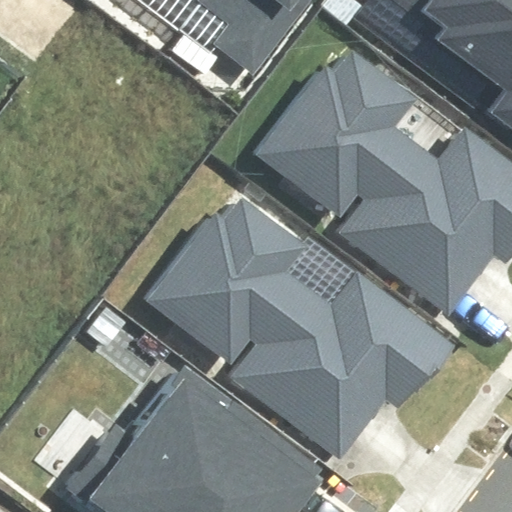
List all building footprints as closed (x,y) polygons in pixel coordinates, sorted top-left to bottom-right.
[(199,0),(195,5),(224,27),(209,46),(256,81),(317,0),(199,0)] [(488,114),(511,131),(511,0),(384,0),(434,37),(428,44),(500,98),(488,114)] [(412,101),(352,55),(335,76),(324,68),(317,77),(312,74),(251,152),(339,220),(360,193),(365,197),(339,231),(448,315),(494,256),(509,267),(511,263),(511,163),(463,126),(436,161),(392,127),(412,101)] [(304,246),(244,200),(227,221),(216,213),(209,222),(204,219),(143,297),(231,365),(252,338),(257,342),(231,376),(340,460),(386,401),(401,412),(452,346),(355,271),(328,306),(284,272),(304,246)] [(296,511),(329,470),(182,358),(124,434),(113,426),(64,489),(94,511),(296,511)]
